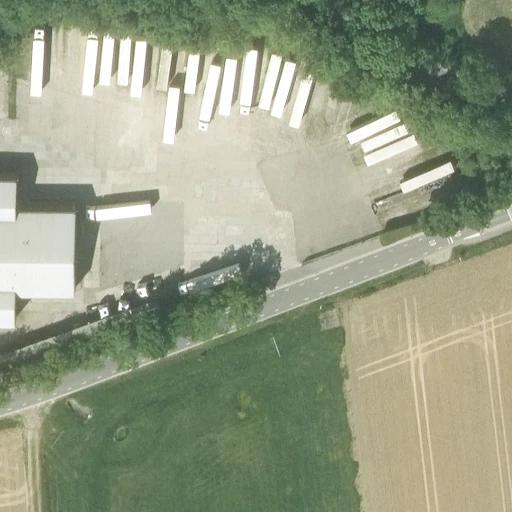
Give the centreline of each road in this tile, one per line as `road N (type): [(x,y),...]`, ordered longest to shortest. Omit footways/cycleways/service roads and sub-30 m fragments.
road 1 (tertiary): [(0,402),(511,213)]
road 2 (tertiary): [(511,99),(415,62),(320,0)]
